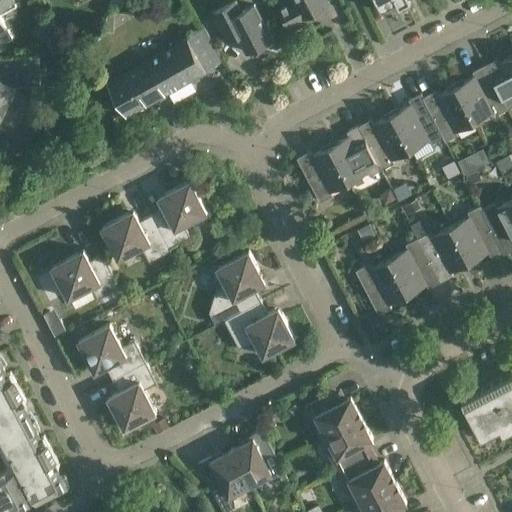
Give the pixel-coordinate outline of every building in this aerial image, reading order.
[(0,0),(0,42),(1,43),(13,36),(0,12),(0,9),(16,0),(0,0)] [(291,30),(308,21),(306,18),(313,14),(312,13),(329,4),(327,0),(290,0),(279,6),(291,30)] [(400,8),(406,5),(403,0),(375,0),(381,11),(398,2),(400,8)] [(228,42),(239,36),(248,53),(273,40),(255,5),(241,12),(236,2),(214,13),(228,42)] [(113,35),(114,15),(106,20),(106,35),(113,35)] [(204,29),(109,82),(128,115),(170,92),(176,102),(197,90),(191,80),(222,62),(204,29)] [(0,121),(16,86),(41,85),(40,55),(0,56),(0,121)] [(511,57),(500,63),(498,59),(486,66),(509,110),(511,107),(511,57)] [(497,116),(509,110),(486,66),(474,72),(476,76),(457,86),(476,121),(494,112),(497,116)] [(89,67),(79,70),(83,82),(93,78),(89,67)] [(425,98),(445,138),(447,142),(459,135),(457,131),(476,121),(457,86),(439,96),(436,91),(425,98)] [(401,110),(393,114),(412,149),(413,149),(418,158),(436,149),(433,144),(445,138),(425,98),(423,93),(410,100),(412,104),(401,110)] [(383,170),(396,163),(393,159),(412,149),(393,114),(375,124),(372,119),(360,126),(383,170)] [(350,136),(332,146),(350,182),(369,172),(371,176),(383,170),(360,126),(348,132),(350,136)] [(332,146),(313,156),(311,152),(298,158),(321,202),(334,196),(332,191),(350,182),(332,146)] [(484,149),(459,161),(465,173),(489,161),(484,149)] [(511,168),(511,160),(510,156),(496,163),(502,174),(511,168)] [(454,161),(442,167),(448,178),(460,172),(454,161)] [(466,176),(471,185),(482,179),(478,170),(466,176)] [(185,224),(208,212),(191,180),(160,196),(165,207),(153,214),(171,247),(192,236),(185,224)] [(400,200),(412,194),(406,182),(394,188),(400,200)] [(408,215),(421,208),(417,199),(404,206),(408,215)] [(495,204),(484,210),(483,210),(504,250),(503,250),(505,254),(511,251),(511,200),(497,208),(495,204)] [(471,217),(452,226),(471,262),(489,252),(492,256),(503,250),(504,250),(483,210),(484,210),(481,206),(469,212),(471,217)] [(143,246),(149,258),(151,262),(172,251),(171,247),(153,214),(140,220),(135,209),(103,226),(120,258),(143,246)] [(364,243),(376,236),(370,224),(357,230),(364,243)] [(431,232),(419,238),(442,282),(454,276),(452,271),(471,262),(452,226),(434,236),(431,232)] [(409,249),(390,259),(409,294),(428,284),(430,288),(442,282),(419,238),(407,244),(409,249)] [(99,297),(121,286),(103,252),(90,259),(85,248),(53,265),(69,297),(92,285),(99,297)] [(226,318),(262,300),(256,288),(267,282),(250,250),(218,267),(228,285),(216,291),(209,311),(215,323),(226,318)] [(370,264),(357,271),(380,315),(393,308),(390,304),(409,294),(390,259),(372,268),(370,264)] [(269,313),(262,300),(226,318),(240,346),(256,338),(265,355),(297,339),(280,307),(269,313)] [(50,323),(56,334),(66,329),(60,317),(50,323)] [(113,377),(146,359),(136,339),(123,345),(111,322),(79,339),(95,371),(106,365),(113,377)] [(125,427),(157,411),(145,388),(158,381),(146,359),(113,377),(119,390),(108,396),(125,427)] [(0,511),(3,511),(34,497),(36,501),(66,486),(56,468),(61,466),(45,436),(41,438),(23,404),(27,402),(11,372),(7,374),(0,360),(0,511)] [(502,428),(505,433),(511,429),(511,374),(463,400),(483,438),(502,428)] [(306,407),(322,439),(363,418),(352,397),(338,404),(332,394),(306,407)] [(165,417),(152,424),(157,434),(170,427),(165,417)] [(322,439),(339,471),(365,457),(360,447),(374,439),(363,418),(322,439)] [(253,438),(233,449),(251,485),(269,476),(278,485),(289,479),(263,429),(252,435),(253,438)] [(213,460),(211,457),(200,463),(225,511),(226,511),(236,507),(234,494),(251,485),(233,449),(213,460)] [(339,471),(356,503),(397,482),(386,461),(371,468),(365,457),(339,471)] [(393,511),(408,503),(397,482),(356,503),(360,511),(393,511)] [(310,511),(325,511),(320,502),(308,508),(310,511)]
